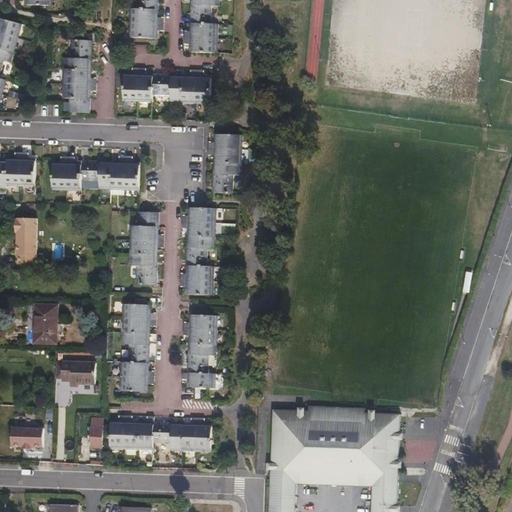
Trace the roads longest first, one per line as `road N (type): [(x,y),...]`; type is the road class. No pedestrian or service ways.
road 1 (residential): [(0,129),(178,138),(171,401)]
road 2 (residential): [(0,479),(256,487),(255,511)]
road 3 (residential): [(430,511),(511,267)]
